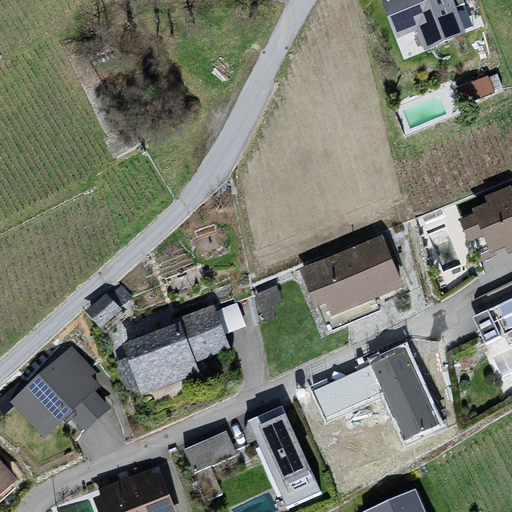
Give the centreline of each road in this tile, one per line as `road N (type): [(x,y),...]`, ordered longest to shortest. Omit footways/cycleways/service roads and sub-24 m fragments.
road 1 (residential): [(29,511),(66,482),(406,329),(511,265)]
road 2 (unclassified): [(0,373),(202,186),(303,0)]
